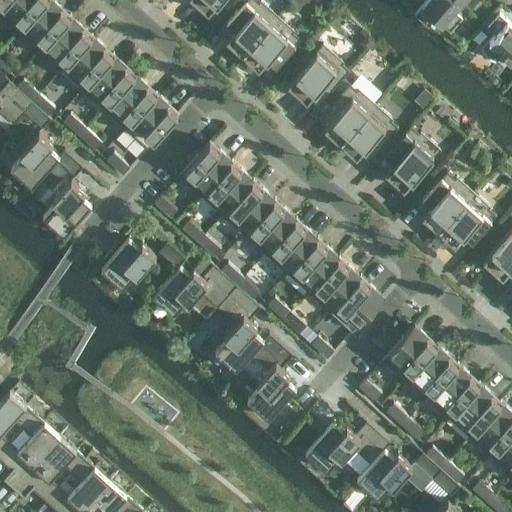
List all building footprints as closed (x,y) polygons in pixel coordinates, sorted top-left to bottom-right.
[(5,0),(0,6),(0,11),(19,29),(44,0),(5,0)] [(54,0),(44,0),(19,29),(40,48),(70,14),(69,15),(63,10),(65,9),(54,0)] [(196,0),(208,11),(218,0),(196,0)] [(243,52),(277,14),(261,0),(260,0),(260,1),(259,0),(235,0),(233,3),(238,8),(219,29),(233,42),(232,43),(243,52)] [(461,0),(425,0),(416,11),(429,22),(435,15),(451,29),(462,16),(454,8),(461,0)] [(482,47),(495,59),(502,51),(511,59),(511,23),(499,12),(488,25),(496,32),(482,47)] [(70,14),(40,48),(62,67),(92,33),(91,33),(90,34),(85,29),(86,28),(70,14)] [(277,14),(243,52),(253,62),(254,61),(269,73),(301,37),(292,29),(293,28),(277,14)] [(92,33),(62,67),(83,86),(113,52),(111,53),(106,49),(107,47),(92,33)] [(343,59),(323,42),(288,82),(301,94),(302,93),(316,106),(350,68),(341,61),(343,59)] [(16,63),(1,49),(0,49),(0,62),(9,71),(16,63)] [(113,52),(83,86),(105,105),(135,72),(134,71),(133,72),(128,68),(129,66),(113,52)] [(135,72),(105,105),(126,125),(156,91),(155,90),(154,91),(149,87),(150,86),(135,72)] [(21,81),(17,85),(33,99),(40,92),(24,77),(21,81)] [(33,99),(17,85),(9,78),(0,88),(0,107),(15,121),(25,109),(33,100),(33,99)] [(330,131),(341,140),(375,102),(359,87),(358,88),(349,81),(317,117),(331,130),(330,131)] [(156,91),(126,125),(148,144),(177,112),(171,106),(172,105),(156,91)] [(55,105),(40,92),(33,99),(33,100),(48,113),(55,105)] [(48,113),(33,100),(25,109),(43,126),(52,116),(48,113)] [(375,102),(341,140),(351,150),(352,149),(366,161),(399,125),(390,117),(391,116),(375,102)] [(63,119),(79,133),(87,125),(71,111),(63,119)] [(411,123),(378,161),(392,173),(391,175),(404,187),(440,147),(421,130),(420,131),(411,123)] [(102,139),(87,125),(79,133),(95,147),(102,139)] [(32,184),(57,157),(65,148),(65,147),(59,153),(49,145),(53,140),(53,141),(39,128),(21,149),(23,151),(21,154),(11,165),(32,184)] [(209,140),(180,173),(201,192),(232,159),(216,145),(215,146),(209,140)] [(83,164),(65,148),(57,157),(75,174),(83,164)] [(130,164),(114,150),(107,158),(123,172),(130,164)] [(232,159),(201,192),(223,212),(253,178),(238,164),(237,165),(231,161),(233,159),(232,159)] [(447,169),(415,205),(429,217),(428,219),(439,228),(473,190),(457,175),(456,176),(447,169)] [(85,189),(72,176),(53,197),(55,200),(43,213),(65,232),(92,202),(82,193),(85,189)] [(253,178),(223,212),(245,231),(275,197),(259,183),(258,185),(253,180),(254,179),(253,178)] [(473,190),(439,228),(449,238),(450,236),(464,249),(497,213),(488,205),(489,204),(473,190)] [(162,193),(155,200),(171,215),(178,207),(162,193)] [(275,197),(245,231),(266,250),(296,216),(281,203),(280,204),(274,199),(275,198),(275,197)] [(296,216),(266,250),(287,269),(318,236),(302,222),(301,223),(296,218),(297,217),(296,216)] [(205,232),(189,218),(182,226),(198,239),(205,232)] [(511,226),(484,258),(497,270),(498,269),(511,280),(511,226)] [(221,246),(205,232),(198,239),(214,254),(221,246)] [(139,244),(129,235),(102,265),(123,284),(135,271),(137,273),(156,252),(143,240),(139,244)] [(318,236),(287,269),(309,288),(339,255),(323,241),(322,242),(317,238),(318,236)] [(186,256),(167,239),(159,248),(177,265),(186,256)] [(339,255),(309,288),(330,308),(361,274),(345,260),(344,262),(339,257),(340,256),(339,255)] [(186,256),(177,265),(153,292),(174,311),(186,298),(189,300),(200,287),(218,304),(237,283),(236,282),(221,268),(213,261),(202,274),(194,267),(190,271),(180,262),(186,256)] [(221,268),(236,282),(244,274),(228,261),(221,268)] [(260,289),(244,274),(236,282),(237,283),(253,297),(260,289)] [(361,274),(330,308),(352,328),(383,294),(366,280),(365,281),(360,276),(361,275),(361,274)] [(261,304),(253,297),(237,283),(218,304),(236,320),(225,333),(227,335),(216,348),(237,368),(251,352),(270,331),(269,331),(264,337),(254,328),(257,324),(249,317),(261,304)] [(268,302),(283,316),(291,308),(275,295),(268,302)] [(307,323),(291,308),(283,316),(300,331),(307,323)] [(384,356),(407,377),(437,342),(436,342),(435,343),(429,338),(431,337),(414,323),(384,356)] [(293,352),(270,331),(251,352),(269,368),(257,381),(260,383),(248,396),(269,415),(296,385),(286,376),(290,372),(282,365),(293,352)] [(311,341),(327,356),(334,348),(319,333),(311,341)] [(437,342),(407,377),(428,396),(458,362),(457,361),(456,362),(451,358),(452,356),(437,342)] [(458,362),(428,396),(450,415),(479,381),(479,380),(477,382),(472,377),(473,376),(458,362)] [(382,391),(366,376),(359,384),(375,398),(382,391)] [(479,381),(450,415),(471,434),(501,400),(500,399),(499,401),(494,396),(495,395),(479,381)] [(0,430),(13,416),(23,425),(35,411),(10,388),(0,398),(0,450),(9,440),(0,432),(0,430)] [(511,410),(501,400),(471,434),(492,453),(511,431),(511,410)] [(386,409),(403,423),(410,416),(394,401),(386,409)] [(14,485),(60,433),(35,411),(23,425),(33,433),(19,449),(9,440),(0,450),(0,457),(11,468),(4,476),(14,485)] [(425,429),(410,416),(403,423),(418,437),(425,429)] [(353,444),(371,460),(390,439),(366,418),(355,431),(347,424),(343,428),(333,419),(306,449),(327,468),(339,455),(342,457),(353,444)] [(511,431),(492,453),(511,471),(511,431)] [(64,461),(73,469),(85,456),(60,433),(14,485),(24,494),(32,486),(46,499),(59,485),(50,477),(64,461)] [(390,439),(371,460),(357,476),(379,495),(391,481),(393,484),(412,463),(398,450),(394,455),(385,446),(390,440),(390,439)] [(433,444),(425,452),(441,466),(442,466),(449,458),(433,444)] [(441,466),(425,452),(423,450),(414,459),(433,476),(441,466)] [(80,511),(110,478),(85,456),(73,469),(83,478),(69,494),(59,485),(46,499),(60,511),(80,511)] [(464,472),(449,458),(442,466),(457,480),(464,472)] [(460,483),(457,480),(442,466),(441,466),(433,476),(452,492),(460,483)] [(108,511),(114,506),(120,511),(125,511),(135,501),(110,478),(80,511),(108,511)] [(472,486),(488,500),(496,492),(479,478),(472,486)] [(505,511),(511,506),(496,492),(488,500),(501,511),(505,511)] [(458,511),(462,508),(448,495),(433,511),(458,511)] [(148,511),(135,501),(125,511),(148,511)]
